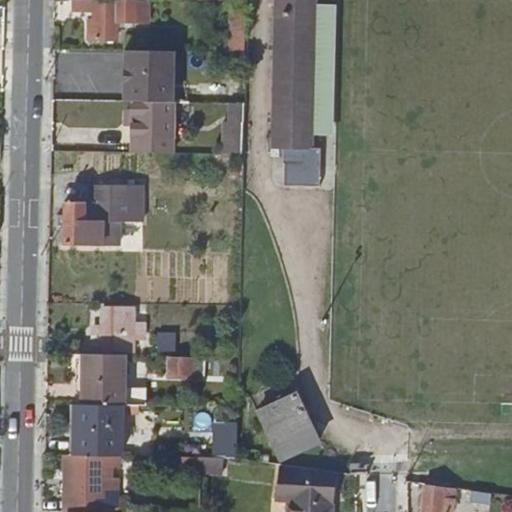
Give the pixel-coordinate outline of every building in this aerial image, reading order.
[(148,1),(111,0),(95,0),(95,23),(89,23),(89,39),(115,40),(116,23),(148,24),(148,1)] [(318,149),(321,0),(281,0),(279,132),(291,132),(292,149),(318,149)] [(246,35),(247,3),(232,3),(231,34),(246,35)] [(230,54),(246,54),(246,35),(231,34),(230,54)] [(175,52),(125,51),(124,72),(126,72),(126,82),(124,82),(123,103),(132,103),(173,104),(175,52)] [(173,104),(132,103),(132,114),(124,114),(123,124),(131,124),(131,138),(130,153),(173,154),(173,139),(174,104),(173,104)] [(244,132),(244,106),(236,106),(235,133),(244,132)] [(229,156),(243,156),(244,132),(235,133),(229,132),(229,156)] [(131,223),(132,204),(100,203),(101,186),(92,186),(91,203),(67,202),(65,244),(106,245),(106,224),(123,224),(131,223)] [(100,203),(132,204),(145,203),(145,186),(101,186),(100,203)] [(106,224),(106,245),(122,245),(123,224),(106,224)] [(104,339),(104,352),(132,353),(132,340),(145,341),(146,325),(133,324),(133,308),(105,308),(105,325),(93,325),(93,339),(104,339)] [(53,353),(78,354),(78,340),(53,339),(53,353)] [(158,342),(158,350),(176,350),(177,342),(158,342)] [(81,354),(80,404),(122,405),(125,405),(126,355),(81,354)] [(204,361),(170,360),(169,378),(192,378),(192,376),(203,376),(204,361)] [(279,461),(320,443),(298,394),(257,412),(279,461)] [(75,455),(119,456),(122,405),(80,404),(76,404),(75,455)] [(237,426),(238,407),(230,407),(229,426),(237,426)] [(114,511),(114,499),(92,498),(85,497),(86,467),(93,467),(119,468),(119,456),(75,455),(65,455),(64,477),(58,478),(59,483),(63,484),(63,498),(65,499),(64,511),(114,511)] [(199,458),(172,457),(172,464),(182,464),(182,467),(199,468),(199,458)] [(222,458),(199,458),(199,468),(199,469),(222,470),(222,458)] [(333,474),(281,467),(276,501),(289,503),(288,511),(328,511),(329,510),(324,509),(326,493),(330,494),(333,474)] [(451,511),(455,491),(427,487),(422,511),(451,511)] [(495,497),(470,493),(468,502),(494,506),(495,497)]
